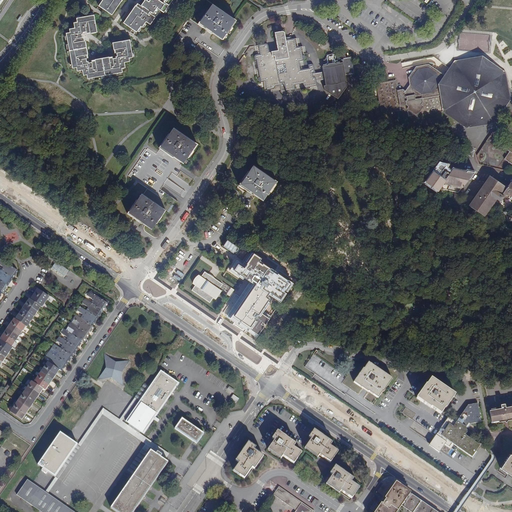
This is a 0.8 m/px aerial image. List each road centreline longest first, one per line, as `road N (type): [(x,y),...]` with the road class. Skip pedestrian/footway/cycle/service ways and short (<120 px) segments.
road 1 (residential): [(174,231),(226,151),(216,102),(226,64),(255,21),(297,9)]
road 2 (tertiary): [(484,511),(277,375)]
road 3 (residential): [(133,289),(28,439),(0,420)]
road 4 (residential): [(412,372),(384,416),(467,476),(485,448)]
road 5 (tertiary): [(142,279),(0,181)]
road 6 (tertiary): [(133,289),(271,384)]
road 7 (tertiary): [(277,375),(142,279)]
road 8 (tertiary): [(0,198),(133,289)]
road 9 (residential): [(277,375),(297,344),(412,372)]
road 10 (tertiary): [(271,384),(389,466)]
road 11 (residential): [(248,500),(278,472),(344,511)]
